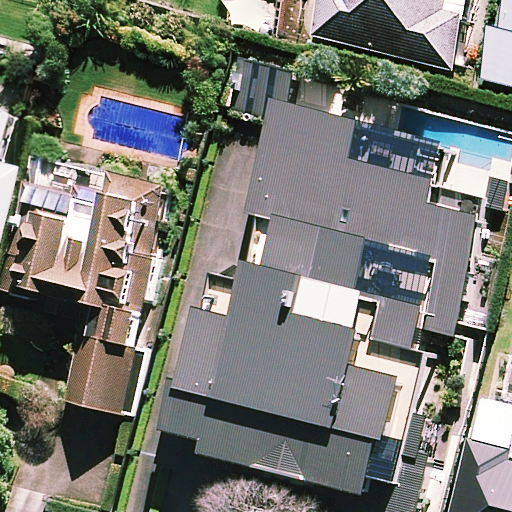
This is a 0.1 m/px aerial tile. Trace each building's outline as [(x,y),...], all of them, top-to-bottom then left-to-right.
[(473,0),(328,0),(320,35),(455,70),(473,0)] [(511,8),(508,27),(499,25),(487,78),(511,84),(511,8)] [(440,195),(453,141),(355,116),(292,100),(301,65),(248,52),(232,114),(278,125),(255,215),(272,220),(248,314),(205,304),(165,463),(219,477),(225,453),(376,492),(380,475),(405,481),(416,438),(430,441),(437,416),(421,412),(436,353),(423,350),(428,328),(458,336),(491,208),(440,195)] [(57,162),(35,156),(0,289),(0,292),(89,316),(67,397),(118,410),(146,305),(177,189),(58,158),(57,162)] [(511,511),(511,328),(502,326),(485,398),(499,401),(489,441),(475,437),(456,511),(511,511)]
